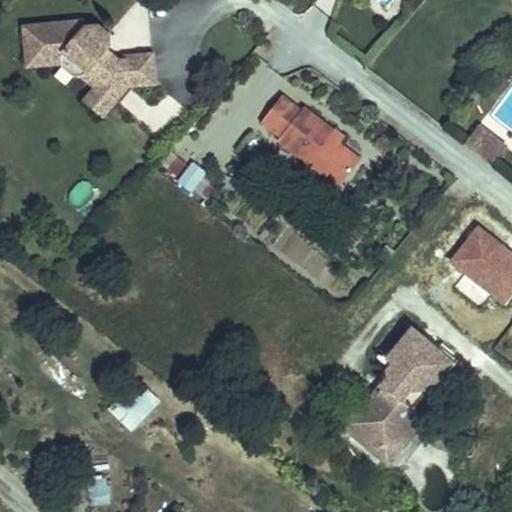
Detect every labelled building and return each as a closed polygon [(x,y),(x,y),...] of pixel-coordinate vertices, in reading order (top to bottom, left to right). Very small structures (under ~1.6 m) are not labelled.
[(47,0),(0,0),(0,38),(25,35),(26,39),(38,49),(46,50),(60,60),(78,73),(90,57),(117,54),(115,26),(86,29),(87,32),(81,33),(79,29),(65,17),(72,8),(61,0),(60,0),(48,1),(47,0)] [(78,73),(60,60),(49,75),(67,88),(78,73)] [(316,160),(338,131),(316,115),(308,108),(312,102),(281,78),(279,82),(259,67),(237,96),(257,111),(254,114),(316,160)] [(150,119),(160,132),(184,113),(173,100),(150,119)] [(321,108),(312,102),(308,108),(316,115),(321,108)] [(481,126),(466,146),(492,165),(507,145),(481,126)] [(176,176),(186,162),(170,152),(161,166),(176,176)] [(175,182),(190,192),(205,170),(190,160),(175,182)] [(457,355),(411,318),(385,350),(398,358),(368,394),(359,390),(341,417),(390,456),(430,418),(414,402),(457,355)] [(130,432),(159,402),(133,378),(105,408),(130,432)] [(90,504),(107,505),(108,478),(91,477),(90,504)]
